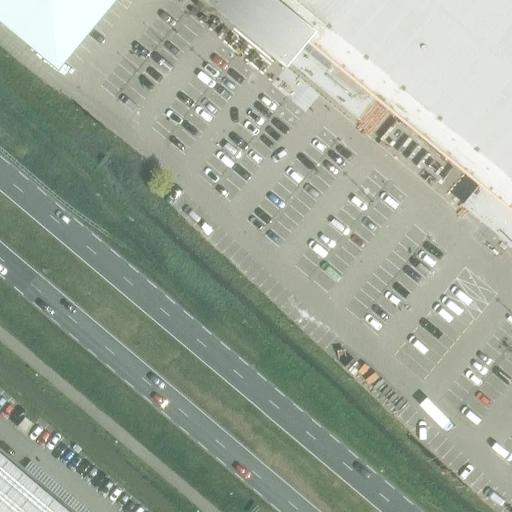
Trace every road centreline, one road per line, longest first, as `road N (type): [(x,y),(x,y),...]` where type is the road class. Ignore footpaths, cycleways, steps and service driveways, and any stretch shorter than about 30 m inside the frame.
road 1 (primary): [(398,511),(0,176)]
road 2 (primary): [(0,261),(296,511)]
